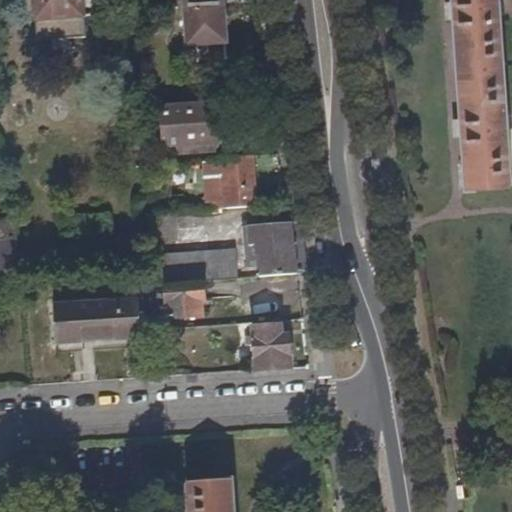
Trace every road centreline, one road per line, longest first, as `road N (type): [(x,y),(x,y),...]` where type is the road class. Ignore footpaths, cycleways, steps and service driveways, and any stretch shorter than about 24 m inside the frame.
road 1 (residential): [(0,419),(390,392)]
road 2 (primary): [(390,392),(338,223),(327,133)]
road 3 (primary): [(327,133),(336,123),(341,81),(331,0)]
road 4 (primary): [(303,0),(317,116),(327,133)]
road 5 (primary): [(410,511),(390,392)]
